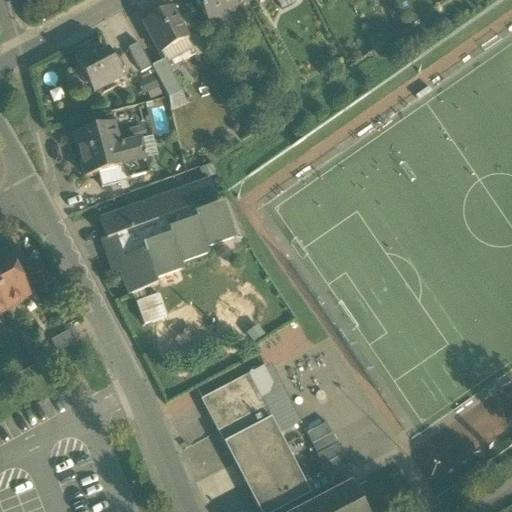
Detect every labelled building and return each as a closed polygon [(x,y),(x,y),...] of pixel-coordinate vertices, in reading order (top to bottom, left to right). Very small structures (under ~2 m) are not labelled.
[(192,0),(208,28),(238,12),(232,1),(231,0),(192,0)] [(143,24),(160,56),(188,41),(171,9),(143,24)] [(127,50),(140,75),(150,69),(138,45),(127,50)] [(75,61),(93,94),(122,78),(108,53),(100,57),(96,50),(75,61)] [(151,68),(168,100),(181,94),(172,75),(173,74),(165,61),(151,68)] [(98,175),(123,169),(124,169),(119,149),(113,125),(74,136),(85,179),(98,175)] [(139,144),(119,149),(124,169),(123,169),(126,181),(148,176),(144,161),(146,161),(145,157),(143,158),(139,144)] [(98,175),(101,187),(126,181),(123,169),(98,175)] [(120,275),(128,297),(132,296),(156,287),(157,287),(155,281),(183,271),(181,265),(209,255),(207,249),(236,239),(223,205),(211,210),(209,204),(216,202),(209,181),(99,220),(106,240),(104,241),(108,255),(106,256),(113,277),(120,275)] [(5,255),(0,257),(0,296),(6,308),(8,307),(12,308),(20,304),(21,301),(27,297),(5,255)] [(156,287),(132,296),(134,303),(158,294),(156,287)] [(158,294),(134,303),(142,325),(167,317),(158,294)] [(192,319),(203,305),(188,294),(178,307),(192,319)] [(210,309),(201,326),(217,334),(226,318),(210,309)] [(54,356),(80,342),(73,329),(47,343),(54,356)] [(269,365),(262,369),(271,386),(268,396),(260,400),(265,408),(280,437),(301,426),(269,365)] [(201,402),(217,433),(265,408),(260,400),(268,396),(271,386),(262,369),(201,402)] [(294,511),(291,505),(310,495),(280,437),(265,408),(217,433),(259,511),(294,511)] [(349,466),(338,445),(327,424),(306,434),(318,455),(317,456),(328,477),(349,466)] [(365,511),(351,485),(299,511),(365,511)]
